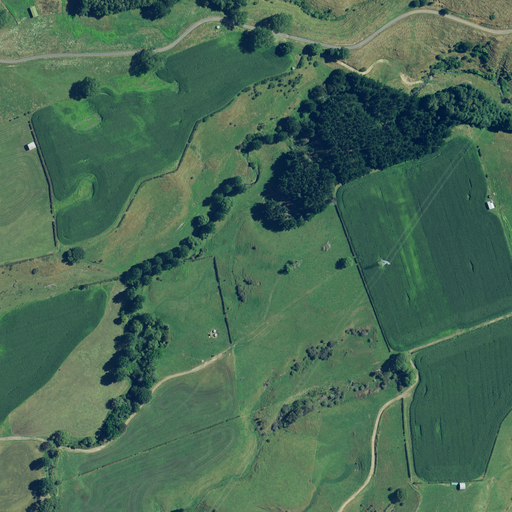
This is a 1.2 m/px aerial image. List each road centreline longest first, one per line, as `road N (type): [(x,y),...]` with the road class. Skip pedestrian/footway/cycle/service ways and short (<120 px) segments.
road 1 (track): [(454,228),(359,259),(293,260),(238,343),(160,386),(107,452),(0,439)]
road 2 (track): [(511,110),(470,83),(404,83),(392,63),(375,60),(362,75),(273,30)]
road 3 (track): [(408,393),(379,414),(368,480),(341,511)]
